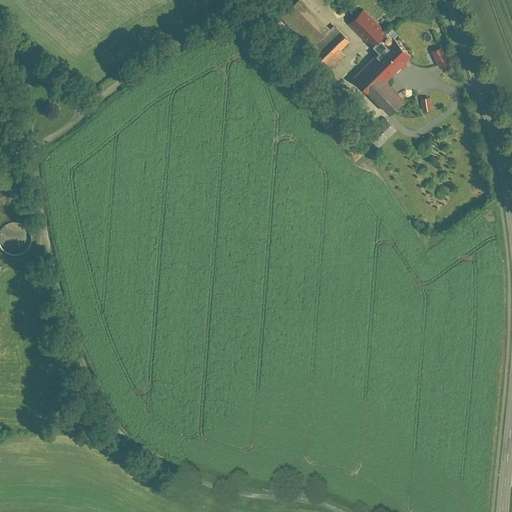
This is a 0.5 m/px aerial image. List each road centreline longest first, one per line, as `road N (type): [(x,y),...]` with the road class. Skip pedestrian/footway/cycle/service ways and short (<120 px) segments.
road 1 (residential): [(339,511),(188,478),(149,454),(105,398),(70,332),(43,228),(46,141),(66,97)]
road 2 (tertiary): [(511,215),(451,0)]
